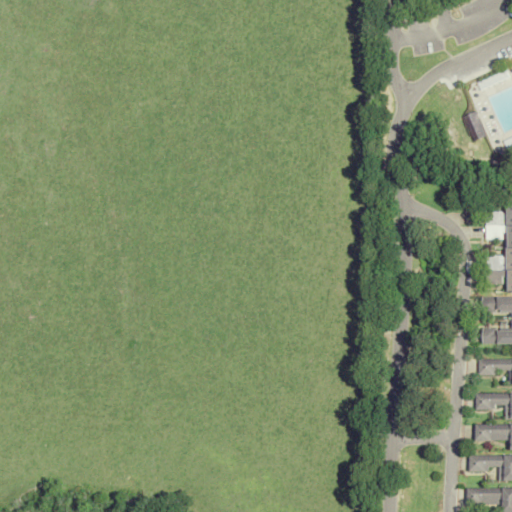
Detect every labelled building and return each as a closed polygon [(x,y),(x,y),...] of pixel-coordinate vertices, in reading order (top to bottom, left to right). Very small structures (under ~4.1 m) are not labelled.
[(486,135),(473,112),(462,118),(475,141),(486,135)] [(511,204),(507,204),(506,209),(497,209),(497,211),(487,211),(486,240),(507,241),(507,256),(487,256),(487,283),(508,284),(508,292),(511,292),(511,204)] [(511,297),(483,297),(482,313),(511,313),(511,329),(482,328),(482,343),(511,343),(511,297)] [(479,374),(509,374),(509,384),(511,384),(511,358),(479,359),(479,374)] [(511,393),(476,394),(476,409),(506,408),(506,418),(511,417),(511,393)] [(511,423),(475,424),(475,439),(511,439),(511,423)] [(500,480),(511,480),(511,454),(470,454),(470,469),(500,469),(500,480)] [(504,503),(504,511),(511,511),(511,487),(468,487),(468,503),(504,503)]
